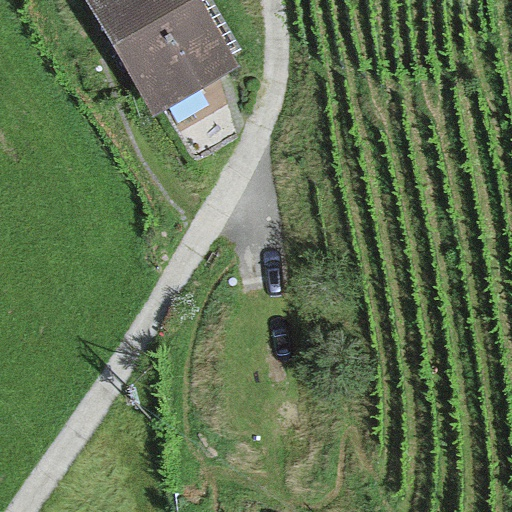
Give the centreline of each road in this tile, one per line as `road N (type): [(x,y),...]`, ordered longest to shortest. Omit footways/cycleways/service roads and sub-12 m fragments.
road 1 (track): [(272,0),(278,77),(258,138),(160,310)]
road 2 (residential): [(18,511),(160,310)]
